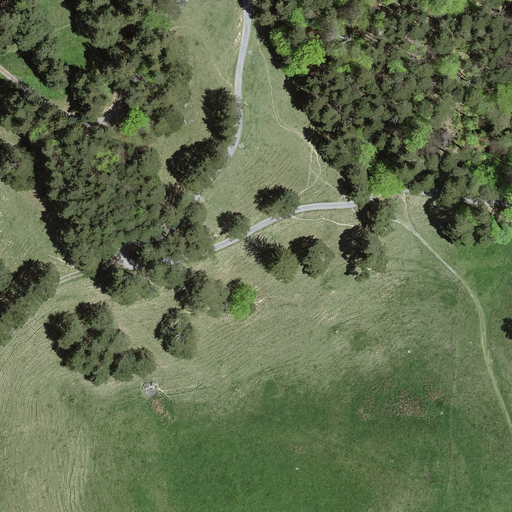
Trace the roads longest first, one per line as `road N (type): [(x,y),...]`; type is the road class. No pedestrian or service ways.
road 1 (track): [(247,0),(233,145),(171,228),(129,245),(119,261),(147,267),(201,254),(301,209),(385,193)]
road 2 (track): [(0,68),(78,118),(112,116),(183,0)]
road 3 (track): [(119,261),(45,290),(0,338)]
road 4 (track): [(385,193),(511,206)]
